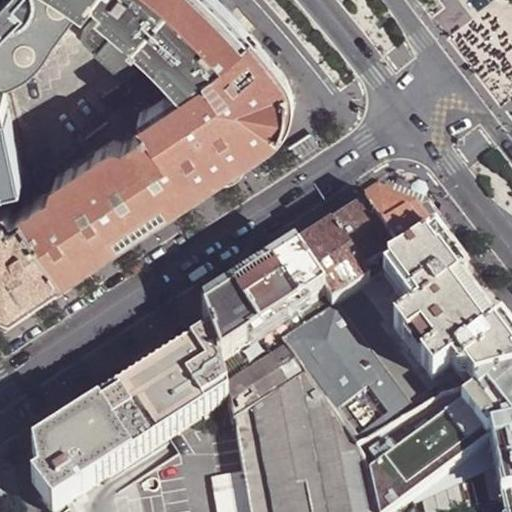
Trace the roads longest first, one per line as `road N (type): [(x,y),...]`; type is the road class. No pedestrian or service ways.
road 1 (secondary): [(415,121),(0,386)]
road 2 (secondary): [(511,144),(366,0)]
road 3 (secondary): [(415,121),(511,248)]
road 4 (secondary): [(319,0),(415,121)]
road 5 (secondary): [(465,102),(390,0)]
